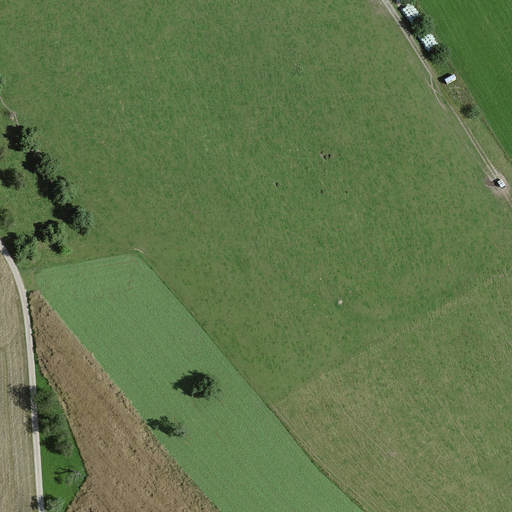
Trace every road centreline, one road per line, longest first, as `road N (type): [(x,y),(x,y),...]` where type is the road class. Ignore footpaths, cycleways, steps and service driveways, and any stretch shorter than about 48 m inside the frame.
road 1 (track): [(0,245),(25,311),(42,511)]
road 2 (track): [(511,205),(383,0)]
